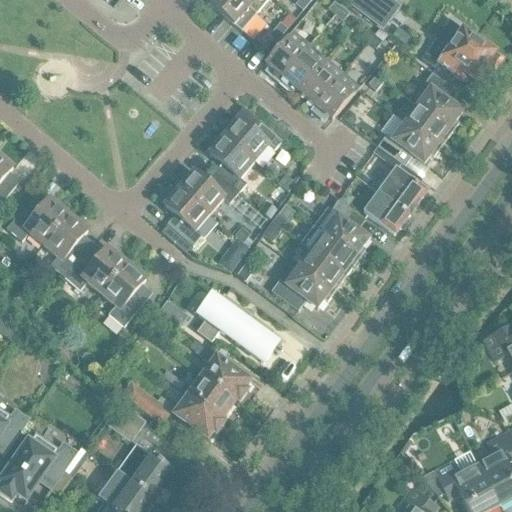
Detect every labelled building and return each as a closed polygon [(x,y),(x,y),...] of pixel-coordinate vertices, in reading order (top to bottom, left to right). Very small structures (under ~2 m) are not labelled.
[(255,19),(232,0),(212,0),(213,0),(207,8),(240,36),(255,19)] [(232,0),(255,19),(269,2),(266,0),(232,0)] [(357,0),(351,9),(361,18),(383,35),(403,9),(391,0),(357,0)] [(307,7),(300,1),(294,8),(301,15),(307,7)] [(334,18),(341,11),(334,5),(328,13),(334,18)] [(349,18),(341,11),(334,18),(342,25),(349,18)] [(269,61),(264,68),(271,74),(267,78),(277,86),(280,82),(308,49),(316,40),(299,26),(291,34),(269,61)] [(279,27),(273,34),(280,40),(286,33),(279,27)] [(397,32),(391,40),(403,49),(409,41),(397,32)] [(367,46),(373,38),(367,33),(361,41),(367,46)] [(280,40),(273,34),(266,41),(274,47),(280,40)] [(431,50),(421,65),(434,74),(437,70),(462,87),(465,82),(481,94),(503,64),(461,35),(444,59),(431,50)] [(382,45),(373,38),(367,46),(375,53),(382,45)] [(280,82),(277,86),(286,94),(290,90),(297,96),(325,63),(308,49),(280,82)] [(325,63),(297,96),(314,110),(342,77),(325,63)] [(314,110),(310,114),(320,122),(323,118),(331,124),(359,91),(342,77),(314,110)] [(429,93),(416,110),(452,136),(457,128),(454,126),(461,116),(450,107),(458,97),(431,77),(423,89),(429,93)] [(375,80),(367,89),(375,95),(383,86),(375,80)] [(452,136),(416,110),(404,127),(439,153),(452,136)] [(347,113),(339,122),(350,131),(354,126),(354,119),(347,113)] [(219,139),(252,167),(266,151),(272,156),(281,146),(260,128),(253,137),(237,124),(229,133),(226,131),(219,139)] [(439,153),(404,127),(391,144),(385,140),(377,151),(404,171),(411,161),(422,169),(430,159),(433,161),(439,153)] [(252,167),(219,139),(213,146),(216,148),(208,158),(219,167),(210,176),(237,199),(246,188),(239,183),(252,167)] [(6,163),(0,158),(0,208),(15,191),(5,182),(12,173),(4,166),(6,163)] [(378,196),(409,219),(425,197),(394,174),(378,196)] [(354,181),(370,192),(374,186),(358,175),(354,181)] [(181,183),(175,191),(208,219),(222,203),(228,208),(237,199),(210,176),(203,185),(192,176),(184,185),(181,183)] [(277,187),(287,196),(294,187),(284,179),(277,187)] [(208,219),(175,191),(168,198),(171,201),(163,210),(174,219),(166,229),(192,251),(201,241),(194,235),(208,219)] [(409,219),(378,196),(362,218),(393,241),(398,234),(404,234),(407,229),(406,223),(409,219)] [(42,250),(70,217),(59,208),(57,210),(49,203),(41,212),(30,204),(5,233),(21,247),(28,238),(42,250)] [(313,230),(358,263),(364,255),(361,253),(368,243),(357,235),(365,224),(338,204),(329,216),(325,213),(313,230)] [(265,206),(258,215),(269,223),(276,214),(265,206)] [(70,217),(42,250),(56,262),(49,270),(64,283),(89,253),(79,244),(87,235),(79,228),(81,226),(70,217)] [(277,219),(271,226),(279,232),(285,225),(277,219)] [(279,232),(271,226),(262,239),(270,245),(279,232)] [(358,263),(313,230),(300,247),(310,255),(345,280),(358,263)] [(99,261),(89,253),(64,283),(79,295),(86,287),(100,299),(128,266),(117,257),(115,259),(107,252),(99,261)] [(345,280),(310,255),(297,272),(333,298),(345,280)] [(139,275),(128,266),(100,299),(115,311),(107,319),(123,332),(130,323),(140,331),(156,311),(147,303),(148,302),(137,293),(145,284),(137,277),(139,275)] [(333,298),(297,272),(285,289),(279,284),(271,296),(297,315),(305,305),(316,313),(323,304),(327,306),(333,298)] [(276,349),(268,344),(273,338),(274,337),(223,299),(222,300),(222,301),(218,307),(210,302),(197,320),(205,325),(197,336),(196,336),(196,337),(211,348),(211,347),(219,336),(263,367),(276,349)] [(511,370),(511,332),(511,330),(481,346),(492,367),(506,359),(511,370)] [(201,383),(235,407),(238,409),(248,396),(244,393),(249,387),(192,346),(188,352),(202,362),(201,363),(210,370),(201,383)] [(104,356),(95,372),(106,378),(115,362),(104,356)] [(165,384),(179,394),(184,387),(170,377),(165,384)] [(235,407),(201,383),(188,401),(221,425),(235,407)] [(221,425),(188,401),(179,413),(171,407),(170,409),(160,402),(156,407),(131,389),(122,401),(162,430),(170,418),(207,445),(211,439),(215,441),(224,428),(221,425)] [(511,408),(499,415),(505,427),(511,423),(511,408)] [(122,411),(114,422),(137,438),(144,428),(122,411)] [(10,422),(0,415),(0,450),(6,455),(27,424),(15,415),(10,422)] [(137,438),(114,422),(107,432),(129,449),(137,438)] [(492,462),(476,470),(498,511),(511,504),(511,472),(511,471),(511,470),(511,448),(505,436),(485,447),(492,462)] [(15,498),(25,505),(42,480),(54,488),(75,458),(62,449),(58,456),(35,440),(30,447),(27,445),(0,484),(0,488),(1,489),(0,491),(0,498),(10,506),(15,498)] [(134,449),(115,476),(153,504),(173,477),(134,449)] [(88,458),(80,453),(65,473),(73,478),(88,458)] [(497,511),(498,511),(476,470),(459,479),(452,465),(431,477),(447,506),(458,500),(464,511),(497,511)] [(147,511),(153,504),(115,476),(97,501),(104,507),(111,511),(147,511)] [(435,511),(410,493),(396,511),(435,511)]
